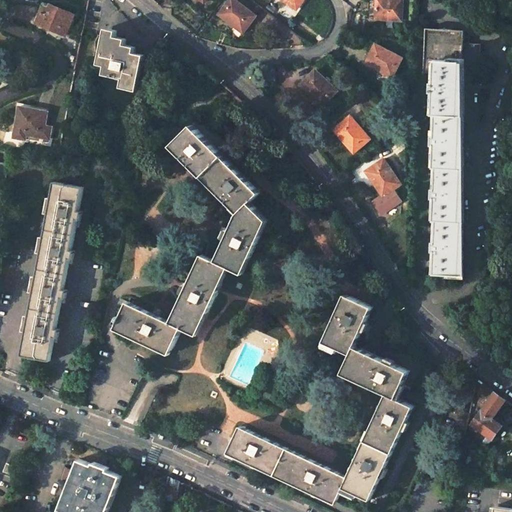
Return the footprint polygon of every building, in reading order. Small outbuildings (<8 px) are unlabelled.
[(256,16),(236,0),(230,0),(221,12),(219,14),(231,23),(232,21),(245,31),(256,16)] [(402,17),(403,0),(376,0),(376,16),(393,17),(393,19),(402,20),(402,17)] [(56,11),(45,5),(37,23),(62,34),(66,35),(75,15),(58,7),(56,11)] [(439,29),(426,28),(424,72),(443,73),(443,60),(463,61),(464,43),(465,30),(439,29)] [(117,35),(106,33),(98,64),(106,66),(104,74),(119,78),(123,79),(121,87),(137,91),(144,59),(134,57),(135,51),(124,49),(126,43),(115,41),(117,35)] [(481,44),(464,43),(463,61),(462,74),(480,75),(481,59),(481,44)] [(402,58),(376,44),(367,61),(381,68),(379,70),(392,77),(393,75),(402,58)] [(463,61),(443,60),(443,73),(440,113),(460,114),(461,95),(462,74),(463,61)] [(379,70),(377,69),(373,77),(388,85),(390,80),(392,77),(379,70)] [(337,90),(316,70),(303,84),(314,94),(312,96),(322,106),(324,104),(337,90)] [(36,109),(19,106),(14,137),(26,139),(27,134),(50,138),(52,127),(50,127),(45,126),(48,111),(36,109)] [(440,113),(438,113),(434,184),(436,184),(459,186),(460,154),(463,114),(460,114),(440,113)] [(370,138),(351,116),(336,128),(346,140),(344,142),(354,152),(356,151),(370,138)] [(224,156),(194,125),(172,145),(187,161),(184,164),(193,173),(196,170),(203,177),(224,156)] [(261,193),(224,156),(203,177),(224,198),(220,201),(229,210),(232,207),(239,213),(239,214),(251,202),(261,193)] [(401,184),(384,159),(369,169),(377,182),(375,183),(383,195),(374,202),(382,214),(402,201),(394,189),(401,184)] [(0,181),(6,182),(9,165),(0,163),(0,181)] [(84,187),(56,181),(51,205),(46,230),(74,236),(76,227),(80,210),(84,187)] [(459,186),(436,184),(434,219),(437,219),(460,221),(460,204),(461,186),(459,186)] [(239,214),(239,213),(217,260),(230,267),(244,274),(269,220),(251,202),(239,214)] [(460,221),(437,219),(434,274),(459,276),(460,248),(462,221),(460,221)] [(74,236),(46,230),(39,271),(67,276),(69,263),(72,250),(74,236)] [(217,260),(198,252),(167,319),(183,328),(198,335),(230,267),(217,260)] [(67,276),(39,271),(31,310),(59,316),(62,302),(65,289),(67,276)] [(374,306),(347,294),(325,341),(352,354),(356,346),(374,306)] [(167,319),(128,301),(121,317),(115,329),(170,354),(183,328),(167,319)] [(59,316),(31,310),(23,355),(51,360),(54,342),(57,328),(59,316)] [(409,371),(356,346),(352,354),(343,373),(387,394),(397,397),(409,371)] [(496,392),(483,383),(478,391),(490,399),(496,392)] [(505,399),(496,392),(490,399),(473,424),(475,425),(488,437),(492,440),(501,427),(491,418),(505,399)] [(397,397),(387,394),(383,402),(366,440),(393,453),(415,406),(397,397)] [(288,447),(241,425),(236,437),(228,453),(276,475),(288,447)] [(488,437),(475,425),(470,433),(483,444),(488,437)] [(393,453),(366,440),(349,476),(344,487),(371,500),(393,453)] [(349,476),(288,447),(276,475),(337,503),(344,487),(349,476)] [(80,459),(60,509),(67,511),(108,511),(123,475),(109,470),(110,468),(94,462),(94,464),(80,459)] [(7,463),(3,471),(13,475),(17,467),(7,463)] [(169,477),(166,498),(181,500),(183,483),(169,477)]
